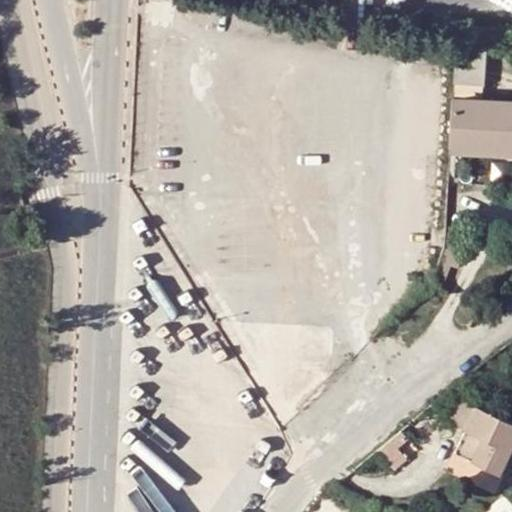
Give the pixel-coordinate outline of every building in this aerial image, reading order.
[(483,85),(486,50),(454,48),(453,83),(483,85)] [(511,101),(452,99),(449,149),(511,150),(511,101)] [(464,251),(444,243),(434,275),(443,279),(450,264),(458,266),(464,251)] [(509,451),(511,445),(511,422),(459,397),(447,422),(464,430),(481,439),(470,461),(498,474),(509,451)] [(417,450),(401,429),(376,450),(393,469),(417,450)] [(464,430),(453,453),(470,461),(481,439),(464,430)]
